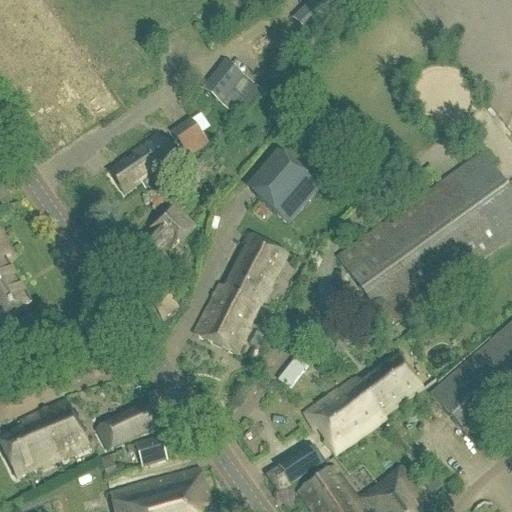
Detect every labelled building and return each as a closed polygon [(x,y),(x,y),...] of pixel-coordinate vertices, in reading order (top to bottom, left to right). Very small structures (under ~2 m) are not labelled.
[(224,64),(201,93),(232,118),(255,90),(224,64)] [(184,155),(188,162),(208,148),(191,122),(171,135),(184,155)] [(136,158),(110,177),(125,198),(141,186),(145,191),(179,167),(157,136),(132,154),(136,158)] [(90,143),(73,150),(78,162),(95,155),(90,143)] [(322,188),(290,160),(282,152),(247,190),(287,227),(322,188)] [(511,240),(511,199),(481,156),(337,260),(388,330),(511,240)] [(194,233),(174,211),(150,231),(153,235),(150,238),(124,256),(143,283),(169,265),(159,251),(164,247),(169,254),(194,233)] [(246,251),(225,291),(261,310),(287,258),(248,238),(242,249),(246,251)] [(11,259),(0,239),(0,326),(31,308),(5,263),(11,259)] [(261,310),(225,291),(220,288),(195,337),(236,358),(261,310)] [(511,413),(511,325),(430,397),(473,447),(511,413)] [(422,393),(399,360),(361,386),(358,382),(351,382),(304,417),(315,434),(317,433),(324,445),(323,445),(335,457),(386,421),(384,419),(422,393)] [(88,450),(66,404),(21,425),(24,432),(0,443),(0,447),(16,482),(42,469),(43,471),(88,450)] [(158,430),(147,408),(97,433),(108,455),(158,430)] [(167,464),(159,440),(135,447),(142,471),(167,464)] [(279,498),(323,469),(310,451),(267,479),(279,498)] [(433,511),(401,470),(358,503),(333,470),(298,496),(310,511),(433,511)] [(210,511),(199,471),(111,496),(113,511),(210,511)]
